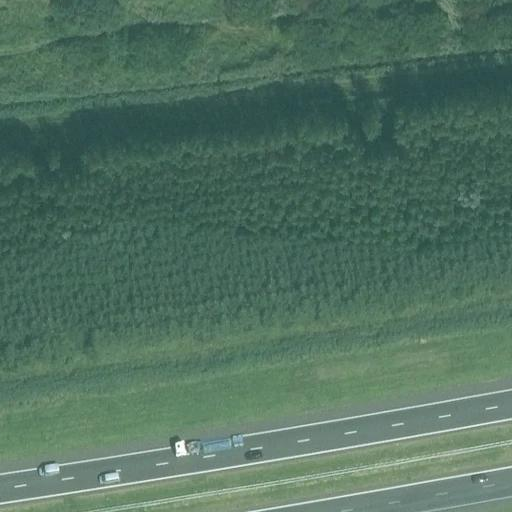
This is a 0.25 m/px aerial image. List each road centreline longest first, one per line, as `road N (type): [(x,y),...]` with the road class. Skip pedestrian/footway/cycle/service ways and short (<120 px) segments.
road 1 (motorway): [(511,409),(0,493)]
road 2 (motorway): [(390,511),(511,488)]
